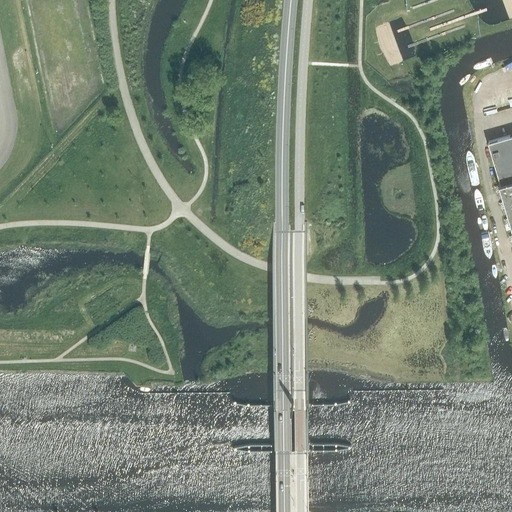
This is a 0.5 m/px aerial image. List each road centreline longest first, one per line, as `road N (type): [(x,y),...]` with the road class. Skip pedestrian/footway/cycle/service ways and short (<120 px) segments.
road 1 (tertiary): [(286,511),(282,221),(291,0)]
road 2 (unclassified): [(111,0),(134,125),(160,180),(184,208),(255,263),(313,281),(375,283)]
